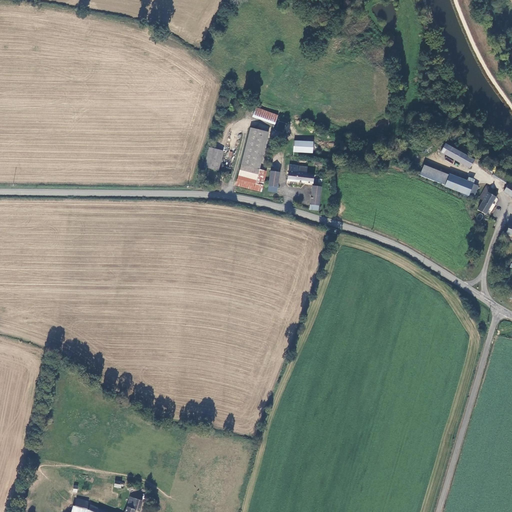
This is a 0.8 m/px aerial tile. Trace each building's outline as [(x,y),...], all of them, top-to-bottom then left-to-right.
[(253,116),(275,124),(278,117),(256,109),(253,116)] [(288,132),(290,123),(278,121),(277,130),(288,132)] [(249,126),(240,166),(258,171),(267,130),(249,126)] [(314,143),(295,142),(294,151),(313,153),(314,143)] [(438,154),(467,169),(471,162),(442,147),(438,154)] [(222,152),(209,148),(204,168),(218,171),(222,152)] [(308,166),(289,164),(287,180),(305,182),(306,179),(309,179),(308,183),(313,183),(314,176),(311,175),(307,175),(308,172),(308,166)] [(258,171),(240,166),(234,187),(260,193),(265,173),(258,171)] [(422,167),(418,177),(444,186),(447,176),(422,167)] [(277,187),(279,172),(271,171),(269,186),(277,187)] [(502,172),(499,177),(508,183),(511,178),(502,172)] [(474,183),(448,174),(447,176),(444,186),(470,196),(474,183)] [(511,178),(508,183),(503,191),(511,196),(511,178)] [(485,185),(478,197),(483,200),(477,209),(486,214),(497,192),(485,185)] [(310,204),(318,205),(321,188),(313,187),(310,204)] [(132,507),(127,506),(123,511),(108,511),(90,504),(88,509),(87,511),(133,511),(134,510),(138,511),(142,499),(135,497),(132,507)] [(87,508),(88,500),(75,498),(74,505),(87,508)]
